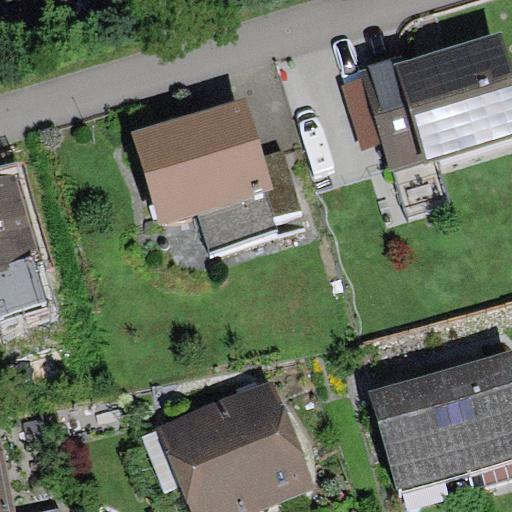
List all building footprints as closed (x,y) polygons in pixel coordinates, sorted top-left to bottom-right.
[(511,70),(501,30),(365,69),(367,77),(386,142),(406,214),(445,203),(432,158),(511,135),(511,70)] [(386,142),(367,77),(341,85),(360,149),(386,142)] [(251,98),(132,132),(159,225),(196,215),(209,256),(283,235),(278,220),(304,212),(285,146),(266,152),(251,98)] [(24,191),(0,198),(0,301),(51,286),(24,191)] [(511,354),(377,391),(409,506),(511,478),(511,354)] [(274,383),(162,427),(195,511),(254,511),(315,488),(274,383)] [(14,511),(0,443),(0,511),(14,511)]
